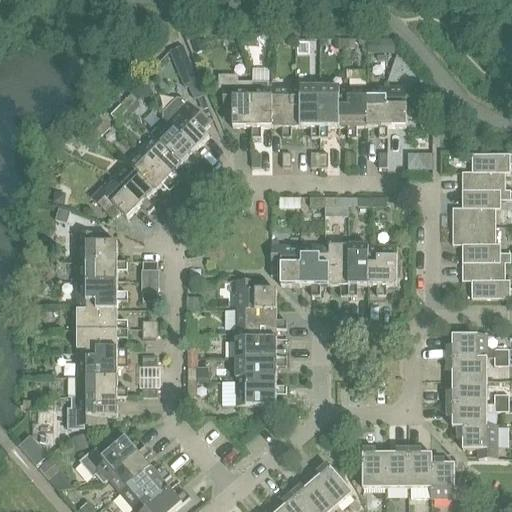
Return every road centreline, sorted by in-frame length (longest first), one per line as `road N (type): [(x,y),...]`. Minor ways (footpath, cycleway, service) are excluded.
road 1 (residential): [(432,319),(433,188),(234,185),(221,169)]
road 2 (residential): [(234,495),(326,416),(415,417),(413,334),(432,319)]
road 3 (residential): [(234,495),(174,423),(173,249),(156,233)]
